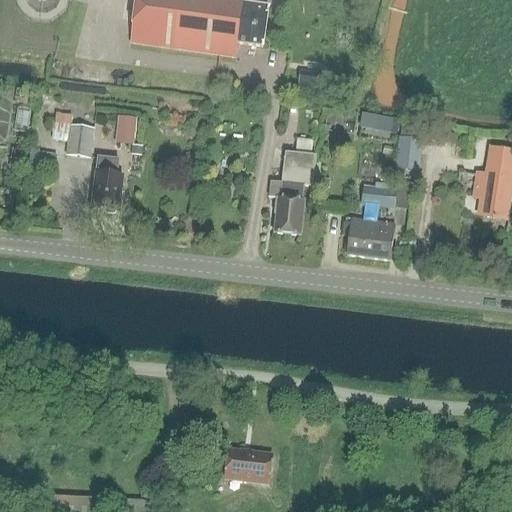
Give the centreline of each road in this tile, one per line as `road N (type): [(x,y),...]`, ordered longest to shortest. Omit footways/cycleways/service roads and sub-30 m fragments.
road 1 (tertiary): [(511,302),(0,243)]
road 2 (unclassified): [(511,411),(0,358)]
